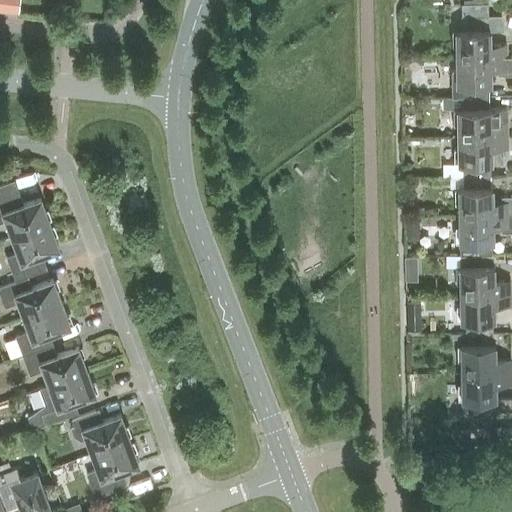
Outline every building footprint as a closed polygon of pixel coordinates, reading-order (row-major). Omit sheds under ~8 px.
[(20,0),(0,0),(0,11),(19,14),(20,0)] [(456,58),(506,57),(506,44),(490,44),(490,29),(503,29),(503,16),(487,16),(487,2),(462,2),(462,29),(452,30),(452,45),(456,45),(456,58)] [(499,74),(511,73),(511,56),(506,57),(456,58),(457,68),(453,68),(450,71),(450,96),(462,96),(462,97),(489,96),(489,83),(491,83),(491,69),(499,69),(499,74)] [(489,108),(489,96),(462,97),(462,108),(452,108),(453,123),(457,123),(458,136),(508,135),(508,107),(489,108)] [(508,147),(508,135),(458,136),(458,148),(453,148),(453,163),(462,163),(462,175),(490,175),(490,162),(502,162),(501,148),(508,147)] [(459,187),(459,214),(511,213),(511,196),(503,197),(503,202),(493,202),(493,187),(490,187),(490,175),(462,175),(450,175),(450,188),(459,187)] [(12,236),(49,223),(40,197),(19,205),(10,180),(0,184),(0,222),(6,220),(12,236)] [(466,253),(466,254),(491,253),(491,241),(494,241),(494,225),(503,225),(504,231),(511,231),(511,213),(459,214),(459,241),(459,253),(466,253)] [(15,281),(23,278),(43,270),(38,255),(59,248),(49,223),(12,236),(18,253),(6,257),(15,281)] [(461,293),(511,292),(510,279),(495,280),(494,265),(492,265),(491,253),(466,254),(466,266),(460,266),(461,293)] [(23,316),(61,302),(53,279),(27,288),(23,278),(15,281),(0,286),(0,294),(4,307),(18,302),(23,316)] [(466,333),(493,333),(492,320),(496,320),(495,306),(511,306),(511,292),(461,293),(461,321),(465,321),(466,333)] [(420,300),(407,301),(408,313),(420,312),(420,300)] [(22,355),(48,346),(44,335),(70,326),(61,302),(23,316),(29,331),(15,336),(22,355)] [(461,372),(511,371),(511,359),(496,359),(496,344),(493,344),(493,333),(466,333),(466,345),(461,345),(461,372)] [(48,384),(87,370),(78,346),(52,356),(48,346),(22,355),(29,375),(43,370),(48,384)] [(87,370),(48,384),(41,387),(47,403),(30,416),(35,428),(73,414),(69,403),(95,393),(87,370)] [(511,371),(461,372),(462,400),(467,400),(467,415),(487,415),(487,410),(511,409),(511,397),(496,398),(496,384),(511,384),(511,371)] [(92,453),(129,439),(120,414),(99,421),(95,410),(72,419),(74,426),(72,427),(75,435),(83,439),(86,438),(92,453)] [(511,440),(511,425),(496,426),(497,441),(511,440)] [(129,439),(92,453),(97,469),(86,473),(95,497),(123,487),(118,472),(138,464),(129,439)] [(22,511),(43,511),(50,509),(37,472),(20,478),(16,467),(0,472),(0,488),(5,503),(17,498),(22,511)]
